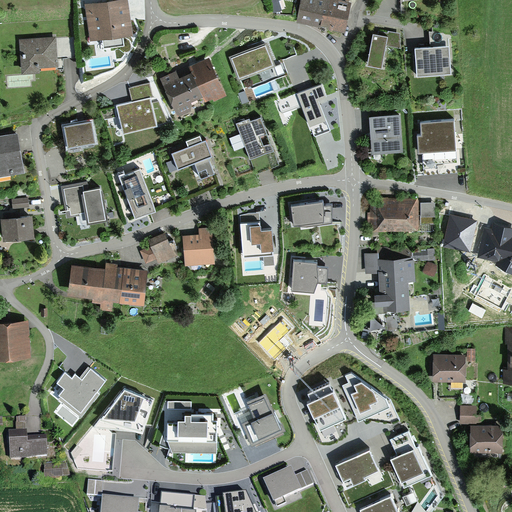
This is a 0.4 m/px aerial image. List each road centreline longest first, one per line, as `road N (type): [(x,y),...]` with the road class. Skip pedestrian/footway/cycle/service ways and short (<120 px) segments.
road 1 (residential): [(353,180),(342,76),(319,39),(249,23),(152,23)]
road 2 (residential): [(63,256),(254,194),(353,180)]
road 3 (residential): [(63,256),(37,131),(42,120),(126,70),(152,23)]
road 4 (residential): [(470,511),(417,397),(350,341)]
road 5 (residential): [(309,445),(227,478),(190,479),(129,463)]
road 6 (residential): [(350,341),(344,304),(353,180)]
road 7 (residential): [(350,341),(298,369),(290,384),(289,402),(309,445)]
